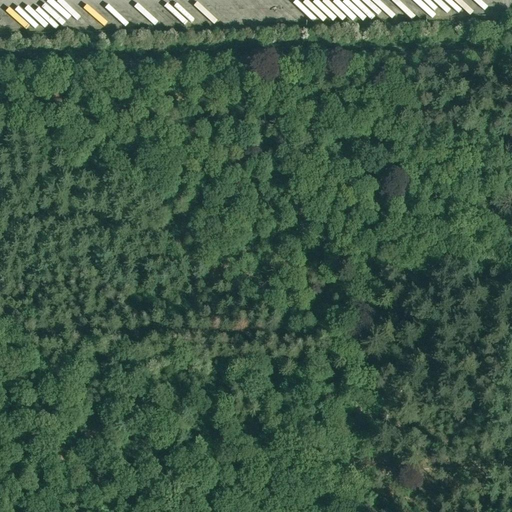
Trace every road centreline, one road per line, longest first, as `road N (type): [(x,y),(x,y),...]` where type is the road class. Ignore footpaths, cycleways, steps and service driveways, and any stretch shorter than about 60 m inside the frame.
road 1 (unclassified): [(348,511),(398,54)]
road 2 (unclassified): [(0,67),(398,54)]
